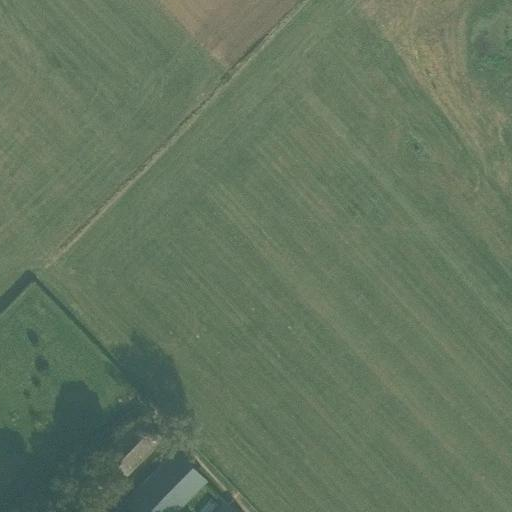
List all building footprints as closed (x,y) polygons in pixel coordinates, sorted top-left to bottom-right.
[(0,86),(26,61),(0,33),(0,86)] [(138,417),(103,452),(125,474),(160,439),(138,417)] [(173,452),(150,476),(179,505),(203,480),(173,452)] [(135,511),(171,511),(179,505),(150,476),(125,502),(135,511)] [(217,511),(235,511),(226,503),(217,511)]
